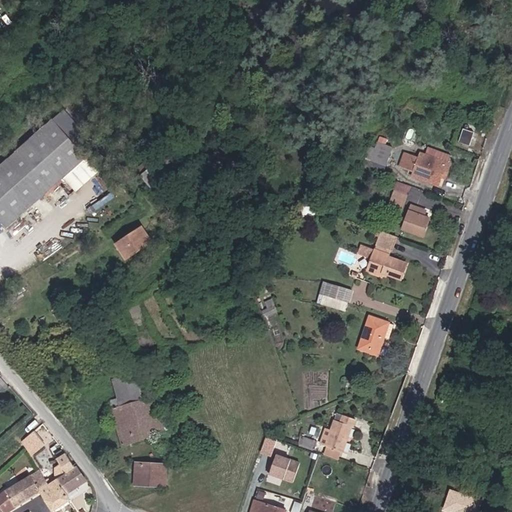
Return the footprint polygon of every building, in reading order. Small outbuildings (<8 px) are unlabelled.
[(0,220),(7,229),(87,160),(52,121),(0,166),(0,220)] [(470,146),(474,133),(464,130),(460,143),(470,146)] [(387,164),(392,149),(378,145),(377,151),(371,149),(368,158),(387,164)] [(427,157),(421,155),(420,159),(411,156),(407,171),(415,173),(414,178),(440,186),(442,179),(447,180),(452,165),(448,164),(451,156),(429,149),(427,157)] [(407,171),(411,156),(406,154),(401,169),(407,171)] [(409,194),(395,189),(389,207),(403,211),(409,194)] [(412,206),(405,231),(426,237),(432,219),(425,217),(427,211),(412,206)] [(300,220),(308,213),(303,207),(295,213),(300,220)] [(396,236),(381,231),(376,244),(391,250),(396,236)] [(123,262),(146,252),(139,236),(116,246),(123,262)] [(398,268),(400,262),(389,259),(389,256),(360,245),(357,253),(371,258),(367,269),(380,274),(382,271),(397,276),(400,268),(398,268)] [(406,265),(400,262),(398,268),(400,268),(397,276),(402,278),(406,265)] [(348,305),(353,292),(324,282),(320,295),(348,305)] [(378,359),(390,325),(370,317),(358,351),(378,359)] [(111,409),(146,399),(138,372),(113,380),(118,398),(113,400),(111,402),(110,405),(110,407),(111,409)] [(160,415),(154,397),(146,399),(111,409),(122,447),(154,437),(153,434),(164,430),(173,427),(168,413),(160,415)] [(334,421),(325,448),(342,454),(351,429),(353,429),(355,421),(341,416),(339,423),(334,421)] [(37,432),(35,430),(20,441),(23,445),(37,432)] [(37,432),(23,445),(32,455),(45,445),(37,432)] [(276,440),(268,437),(262,453),(271,456),(276,440)] [(317,443),(301,437),(299,443),(314,449),(317,443)] [(301,459),(276,450),(268,473),(293,482),(301,459)] [(66,453),(56,458),(60,463),(67,472),(73,479),(61,486),(65,494),(88,481),(66,453)] [(166,489),(168,464),(136,462),(134,486),(166,489)] [(56,478),(67,472),(60,463),(55,467),(56,478)] [(48,483),(39,471),(6,490),(7,492),(0,495),(0,505),(5,511),(41,492),(49,487),(48,483)] [(67,472),(56,478),(48,483),(49,487),(41,492),(53,511),(69,501),(65,494),(61,486),(73,479),(67,472)] [(470,511),(476,496),(447,487),(441,505),(454,509),(452,511),(470,511)] [(259,488),(256,497),(265,499),(267,491),(259,488)] [(331,511),(336,499),(323,494),(316,511),(314,511),(310,511),(309,511),(331,511)] [(288,511),(289,511),(255,500),(250,511),(288,511)]
